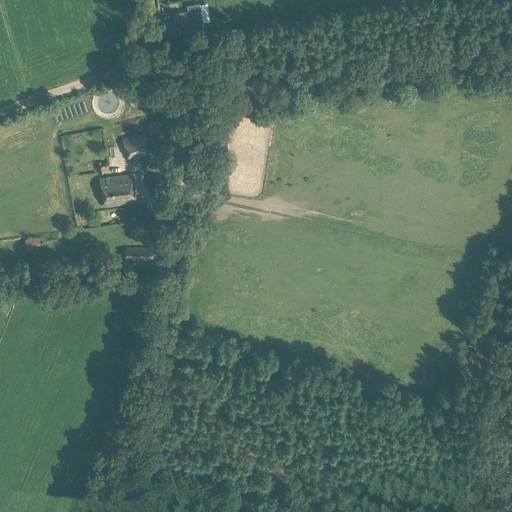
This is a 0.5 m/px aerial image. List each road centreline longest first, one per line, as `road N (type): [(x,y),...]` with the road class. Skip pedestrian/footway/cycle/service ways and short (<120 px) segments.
road 1 (track): [(108,511),(163,259),(177,135),(149,60),(146,0)]
road 2 (track): [(149,60),(0,114)]
